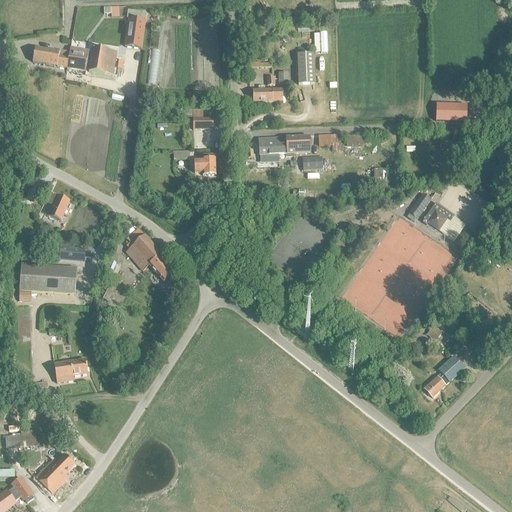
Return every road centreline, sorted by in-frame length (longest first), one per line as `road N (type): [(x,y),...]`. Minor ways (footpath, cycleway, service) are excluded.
road 1 (unclassified): [(61,511),(104,463),(215,293)]
road 2 (unclassified): [(178,251),(223,190),(231,165),(230,0)]
road 3 (unclassified): [(418,450),(215,293)]
road 4 (unclassified): [(178,251),(20,150),(0,123)]
road 5 (unclassified): [(418,450),(511,351)]
